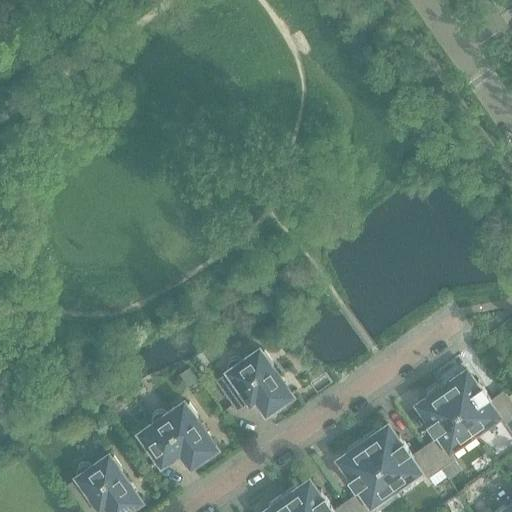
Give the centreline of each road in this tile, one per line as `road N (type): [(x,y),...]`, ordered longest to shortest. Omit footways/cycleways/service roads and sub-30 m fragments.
road 1 (residential): [(187,511),(450,329),(458,313)]
road 2 (track): [(388,370),(267,208)]
road 3 (residential): [(511,124),(426,0)]
